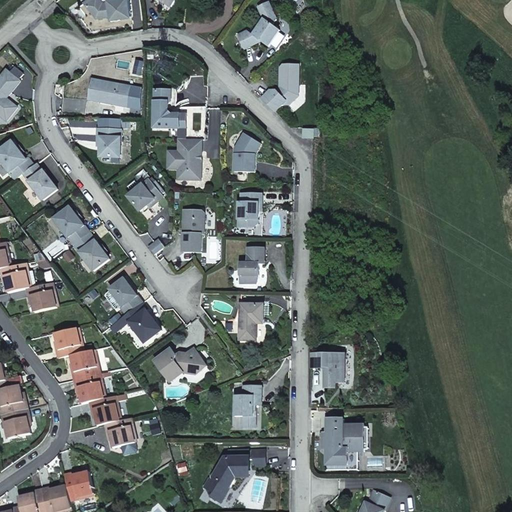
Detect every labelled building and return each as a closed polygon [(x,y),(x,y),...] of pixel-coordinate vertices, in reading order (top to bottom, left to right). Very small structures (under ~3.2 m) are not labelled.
[(128,0),(109,0),(110,2),(104,3),(101,0),(95,0),(88,5),(98,18),(112,16),(117,15),(117,16),(119,18),(121,17),(131,16),(128,0)] [(269,48),(282,31),(274,26),(278,21),(269,3),(256,9),(263,23),(253,36),(247,32),(238,37),(244,50),(261,42),(269,48)] [(281,68),(280,88),(277,91),(270,91),(271,97),(265,102),(276,112),(283,105),(293,96),(299,96),(300,66),(283,65),(281,68)] [(7,70),(0,79),(0,114),(5,119),(7,121),(18,107),(11,102),(7,103),(5,101),(21,81),(20,80),(7,70)] [(129,107),(133,87),(94,80),(90,100),(129,107)] [(156,91),(156,128),(181,129),(181,115),(173,115),(170,111),(170,105),(172,103),(172,94),(171,92),(169,91),(156,91)] [(270,91),(262,98),(265,102),(271,97),(270,91)] [(290,105),(299,96),(293,96),(283,105),(290,105)] [(121,159),(122,131),(99,130),(98,138),(102,138),(101,158),(121,159)] [(305,139),(314,139),(315,131),(306,130),(305,139)] [(256,150),(260,143),(245,134),(236,149),(235,172),(256,173),(257,155),(256,155),(256,150)] [(202,180),(203,140),(181,140),(180,152),(170,152),(169,169),(180,169),(179,179),(202,180)] [(0,152),(0,159),(16,181),(24,174),(34,167),(29,159),(27,161),(13,143),(0,152)] [(34,167),(24,174),(30,182),(30,183),(44,201),(59,190),(45,171),(44,172),(38,165),(34,167)] [(150,180),(130,197),(142,212),(148,207),(156,200),(157,203),(164,197),(150,180)] [(263,212),(264,195),(242,194),(241,203),(240,203),(239,228),(255,228),(260,223),(260,212),(263,212)] [(150,209),(157,203),(156,200),(148,207),(150,209)] [(92,233),(72,208),(56,220),(75,246),(92,233)] [(206,235),(206,214),(204,212),(186,211),(184,253),(203,253),(204,235),(206,235)] [(103,247),(92,233),(75,246),(95,271),(112,259),(106,252),(103,247)] [(150,248),(156,256),(166,248),(160,240),(150,248)] [(0,244),(0,269),(1,269),(11,267),(8,250),(3,251),(2,244),(0,244)] [(260,271),(260,266),(261,266),(261,265),(266,265),(266,249),(249,249),(249,264),(241,264),(241,284),(258,284),(261,276),(261,271),(260,271)] [(43,269),(53,267),(47,258),(39,260),(43,269)] [(11,267),(1,269),(2,277),(5,276),(9,293),(28,289),(32,288),(28,271),(24,272),(23,264),(11,267)] [(136,295),(131,289),(133,288),(127,279),(112,290),(113,291),(124,306),(125,307),(123,308),(129,315),(144,303),(138,294),(136,295)] [(35,313),(57,308),(54,290),(50,291),(48,284),(32,288),(28,289),(29,297),(32,296),(35,313)] [(124,306),(113,291),(108,295),(108,297),(117,309),(120,310),(124,306)] [(162,330),(146,308),(147,307),(144,303),(129,315),(118,323),(122,327),(130,322),(145,343),(162,330)] [(240,304),(240,340),(255,340),(258,340),(258,327),(255,327),(256,324),(263,324),(264,305),(240,304)] [(83,346),(79,329),(56,334),(60,350),(57,350),(59,359),(72,356),(80,354),(79,346),(83,346)] [(171,383),(183,374),(198,374),(208,367),(195,348),(185,355),(181,355),(179,353),(176,355),(172,349),(155,361),(171,383)] [(98,367),(94,351),(88,352),(84,353),(80,354),(72,356),(75,371),(73,372),(75,380),(96,376),(94,368),(98,367)] [(346,355),(312,355),(312,369),(328,369),(328,375),(326,375),(326,389),(337,389),(337,384),(346,384),(346,355)] [(6,381),(3,364),(0,365),(0,390),(11,388),(9,380),(6,381)] [(96,376),(75,380),(76,389),(79,388),(83,405),(90,403),(105,399),(101,382),(97,383),(96,376)] [(21,386),(11,388),(0,390),(0,395),(3,407),(6,406),(8,414),(29,409),(28,401),(25,402),(21,386)] [(262,406),(263,387),(244,387),(244,392),(246,394),(246,396),(236,396),(235,412),(241,412),(245,416),(245,428),(257,428),(257,416),(255,416),(255,406),(262,406)] [(105,399),(90,403),(92,412),(95,411),(98,426),(106,424),(121,421),(117,404),(113,405),(111,398),(105,399)] [(4,415),(6,422),(10,439),(31,434),(28,418),(31,417),(29,409),(8,414),(4,415)] [(121,421),(106,424),(108,433),(110,432),(114,448),(136,443),(132,426),(128,427),(126,420),(121,421)] [(350,452),(366,452),(366,426),(344,426),(344,420),(328,420),(328,434),(324,434),(324,450),(328,450),(327,466),(350,466),(350,452)] [(231,489),(238,477),(244,477),(244,469),(250,468),(249,465),(264,465),(264,451),(230,451),(229,457),(226,457),(215,478),(212,479),(207,488),(214,492),(212,497),(218,501),(221,500),(228,488),(231,489)] [(73,475),(66,476),(68,488),(70,497),(78,495),(79,499),(95,495),(90,473),(74,477),(73,475)] [(56,511),(60,511),(73,509),(71,500),(70,497),(68,488),(52,492),(51,489),(44,491),(48,510),(55,508),(56,511)] [(222,503),(231,489),(228,488),(221,500),(218,501),(220,502),(222,503)] [(48,510),(44,491),(35,493),(36,495),(20,499),(22,508),(22,511),(41,511),(48,510)] [(386,511),(392,499),(374,491),(369,504),(367,503),(362,511),(382,511),(384,511),(386,511)] [(182,499),(175,492),(168,499),(175,506),(182,499)]
